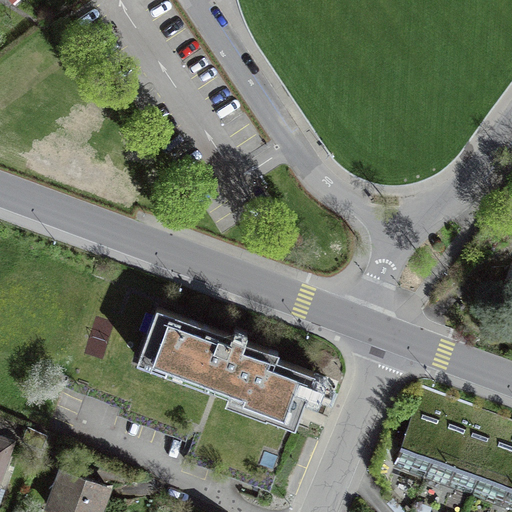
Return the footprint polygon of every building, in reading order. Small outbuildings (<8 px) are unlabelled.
[(275,358),(154,314),(134,366),(225,399),(223,409),(292,431),(313,380),(273,365),(275,358)] [(392,465),(423,477),(452,398),(421,386),(392,465)] [(423,477),(447,485),(476,406),(452,398),(423,477)] [(447,485),(471,494),(500,415),(476,406),(447,485)] [(471,494),(501,505),(511,475),(511,419),(500,415),(471,494)] [(0,481),(12,449),(0,444),(0,481)] [(511,475),(501,505),(511,509),(511,475)] [(103,511),(110,494),(59,476),(46,511),(103,511)]
